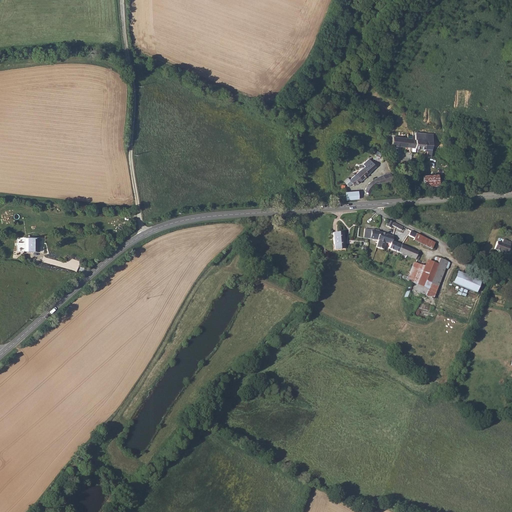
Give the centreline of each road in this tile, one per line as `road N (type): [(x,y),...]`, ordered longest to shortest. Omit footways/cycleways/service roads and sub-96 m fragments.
road 1 (secondary): [(0,354),(157,228),(200,216),(511,193)]
road 2 (track): [(260,212),(189,297),(118,415),(35,511)]
road 3 (track): [(209,269),(230,270),(349,323),(367,309),(425,327),(468,321),(493,267)]
road 4 (track): [(121,0),(135,97),(129,155),(144,234)]
road 5 (track): [(511,269),(460,253),(368,205)]
road 6 (track): [(139,216),(0,208)]
